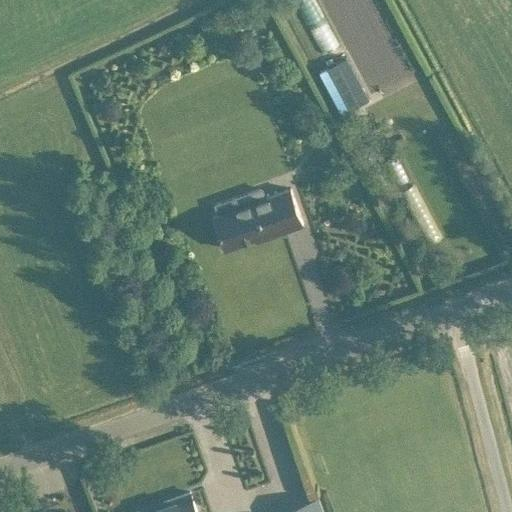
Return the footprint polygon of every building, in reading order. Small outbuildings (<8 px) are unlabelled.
[(328,59),(344,52),(321,0),(309,0),(303,3),(328,59)] [(348,56),(327,67),(349,109),(370,99),(348,56)] [(226,248),(255,237),(256,241),(304,224),(289,185),(266,193),(263,185),(214,203),(217,211),(212,213),(226,248)] [(139,510),(139,511),(198,511),(191,492),(139,510)] [(324,511),(319,496),(274,511),(324,511)]
